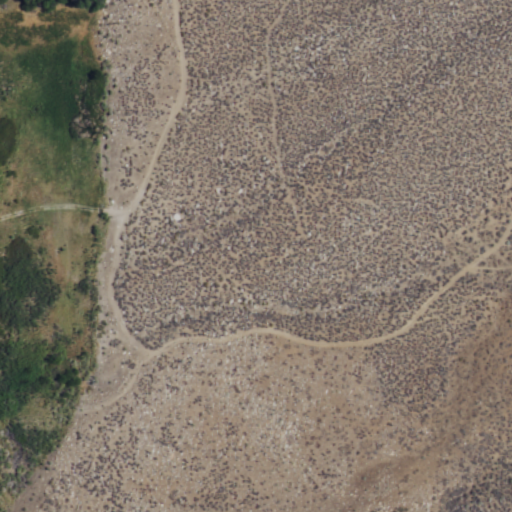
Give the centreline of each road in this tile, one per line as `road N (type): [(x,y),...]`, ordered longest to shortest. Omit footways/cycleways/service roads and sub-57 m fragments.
road 1 (track): [(137,357),(161,336),(263,326),(299,340),(391,332),(495,238),(511,191)]
road 2 (track): [(0,421),(96,412),(124,391),(137,357),(103,310),(99,282),(105,231),(118,209)]
road 3 (track): [(118,209),(165,103),(172,57),(162,0)]
